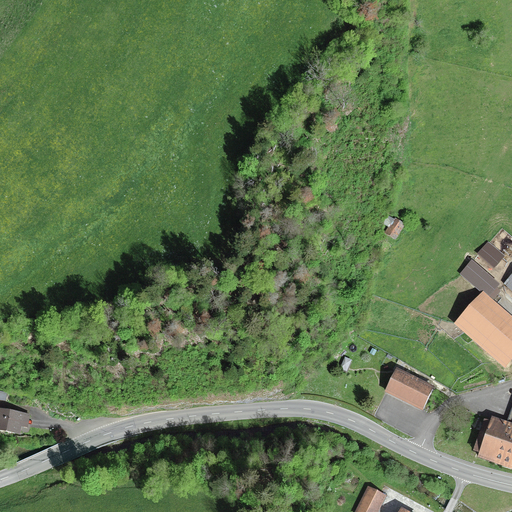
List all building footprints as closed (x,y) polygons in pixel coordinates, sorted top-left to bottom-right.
[(389,229),(386,233),(394,238),(402,227),(387,218),(383,225),(389,229)] [(511,358),(511,324),(494,309),(482,299),(467,316),(478,326),(470,336),(505,366),(511,358)] [(478,370),(490,380),(494,375),(482,365),(478,370)] [(414,400),(424,405),(432,390),(395,372),(385,392),(411,405),(414,400)] [(511,406),(505,426),(491,421),(477,458),(511,469),(511,406)] [(0,431),(17,435),(20,416),(0,412),(0,431)] [(376,511),(384,497),(368,489),(356,511),(376,511)]
